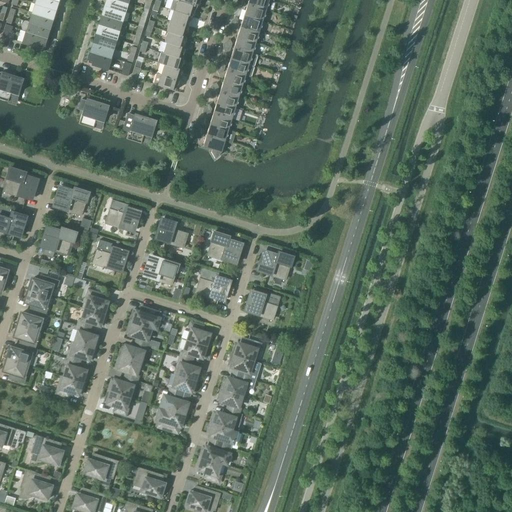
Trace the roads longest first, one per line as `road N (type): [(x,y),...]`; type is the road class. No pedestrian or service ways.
road 1 (tertiary): [(269,511),(428,0)]
road 2 (unknown): [(329,511),(483,0)]
road 3 (secondary): [(511,96),(380,511)]
road 4 (secondary): [(414,511),(511,204)]
road 5 (residential): [(224,0),(189,115),(73,80)]
road 6 (residential): [(57,511),(125,292)]
road 7 (residential): [(168,511),(226,326)]
